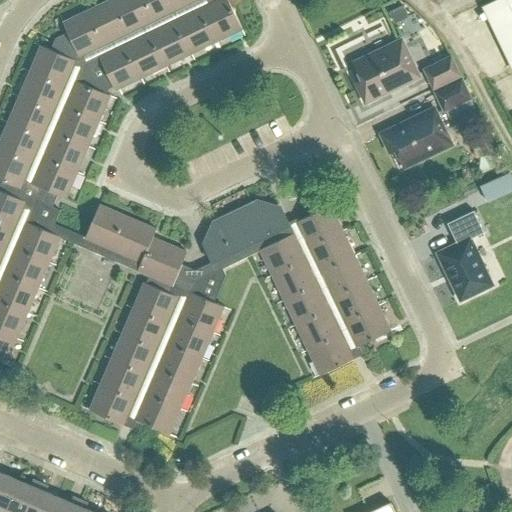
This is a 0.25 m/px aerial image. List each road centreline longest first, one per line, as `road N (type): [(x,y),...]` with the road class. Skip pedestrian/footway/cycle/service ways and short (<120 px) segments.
road 1 (residential): [(185,501),(451,369),(334,125)]
road 2 (residential): [(334,125),(186,195),(120,176),(151,112),(294,44)]
road 3 (residential): [(185,501),(0,421)]
